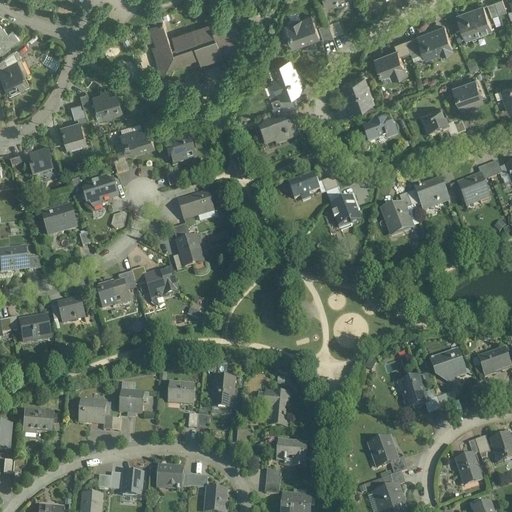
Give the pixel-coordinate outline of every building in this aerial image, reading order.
[(502,0),(498,0),(495,1),(499,13),(507,10),(502,0)] [(495,1),(487,4),(492,16),(499,13),(495,1)] [(483,5),(457,15),(462,28),(466,37),(492,27),(483,5)] [(312,14),(286,23),(294,45),(320,36),(312,14)] [(339,19),(328,23),(333,36),(344,32),(339,19)] [(2,24),(0,21),(0,48),(18,35),(12,26),(7,29),(2,23),(2,24)] [(212,22),(193,29),(197,39),(182,45),(181,43),(179,43),(178,43),(177,44),(176,45),(176,47),(173,48),(163,21),(149,26),(156,44),(152,46),(160,69),(167,66),(168,64),(181,60),(181,62),(200,55),(202,61),(220,55),(216,46),(247,35),(231,22),(214,28),(212,22)] [(328,23),(319,27),(324,41),(333,37),(333,36),(328,23)] [(438,27),(418,35),(423,47),(426,57),(453,47),(445,26),(439,29),(438,27)] [(466,37),(462,28),(455,31),(460,45),(467,42),(466,37)] [(418,35),(407,39),(411,51),(423,47),(418,35)] [(407,39),(395,44),(397,49),(400,55),(411,51),(407,39)] [(15,48),(4,55),(7,63),(15,59),(18,57),(14,50),(17,48),(16,46),(15,47),(15,48)] [(397,49),(375,58),(381,74),(391,71),(393,77),(406,72),(400,55),(397,49)] [(21,73),(15,59),(7,63),(4,55),(0,57),(0,69),(11,92),(27,84),(21,73)] [(27,70),(20,56),(18,57),(15,59),(21,73),(27,70)] [(289,59),(271,66),(272,69),(271,72),(278,90),(280,89),(283,96),(281,97),(281,98),(293,94),(300,91),(301,88),(298,82),(299,78),(292,60),(289,59)] [(364,75),(342,84),(350,104),(352,110),(353,109),(374,101),(364,75)] [(475,78),(453,87),(459,103),(463,105),(473,102),(475,97),(481,95),(475,78)] [(511,85),(501,90),(510,112),(511,111),(511,85)] [(109,94),(107,95),(105,88),(104,89),(105,92),(103,93),(101,92),(92,95),(96,108),(94,108),(97,117),(103,115),(103,116),(104,116),(106,117),(111,116),(112,113),(121,110),(115,90),(114,90),(115,92),(113,93),(109,94)] [(293,94),(281,98),(279,98),(283,110),(295,106),(297,105),(293,94)] [(12,101),(1,104),(4,116),(15,114),(12,101)] [(85,113),(82,101),(74,104),(77,115),(85,113)] [(350,104),(337,109),(341,120),(355,115),(353,109),(352,110),(350,104)] [(295,106),(283,110),(286,116),(288,121),(299,117),(295,106)] [(441,110),(422,117),(430,137),(448,130),(446,125),(441,110)] [(286,116),(258,126),(266,146),(275,143),(276,145),(297,137),(295,130),(296,129),(295,126),(294,125),(293,125),(292,124),(290,125),(288,121),(286,116)] [(389,117),(372,123),(373,125),(363,129),(367,139),(371,138),(372,142),(379,139),(378,138),(385,135),(386,138),(387,137),(388,139),(397,136),(395,128),(393,128),(389,117)] [(461,119),(454,122),(458,134),(466,131),(461,119)] [(79,121),(60,127),(66,146),(85,140),(79,121)] [(454,122),(446,125),(448,130),(451,137),(458,134),(454,122)] [(149,126),(122,134),(121,137),(122,142),(125,143),(128,153),(155,145),(149,126)] [(409,134),(398,138),(403,151),(414,147),(409,134)] [(191,139),(168,146),(174,166),(197,159),(191,139)] [(47,146),(35,150),(36,154),(32,155),(33,161),(30,162),(34,178),(52,172),(49,162),(52,161),(47,146)] [(21,160),(19,154),(9,158),(12,169),(25,165),(24,159),(21,160)] [(125,159),(114,162),(118,175),(129,171),(125,159)] [(497,161),(486,165),(491,178),(502,174),(497,161)] [(486,165),(478,169),(481,175),(484,181),(491,178),(486,165)] [(179,173),(167,177),(170,188),(183,184),(179,173)] [(314,174),(288,184),(295,200),(320,191),(314,174)] [(481,175),(458,184),(466,206),(490,197),(484,181),(481,175)] [(335,178),(322,183),(326,194),(339,189),(335,178)] [(440,178),(420,185),(419,185),(419,186),(415,187),(417,190),(421,203),(424,210),(448,201),(440,178)] [(108,180),(102,182),(100,180),(90,183),(90,186),(86,187),(85,192),(89,195),(87,200),(89,202),(89,204),(93,209),(110,203),(111,201),(116,200),(117,199),(117,198),(118,197),(117,195),(116,194),(114,194),(113,191),(115,186),(108,180)] [(339,189),(326,194),(330,202),(343,197),(339,189)] [(417,190),(407,194),(412,207),(421,203),(417,190)] [(208,193),(179,202),(184,221),(214,212),(208,193)] [(407,194),(399,197),(402,204),(404,203),(407,209),(412,207),(407,194)] [(353,197),(335,204),(343,227),(362,220),(353,197)] [(402,204),(393,207),(393,205),(382,209),(384,214),(383,215),(386,222),(388,221),(393,234),(413,226),(407,209),(404,203),(402,204)] [(71,206),(52,211),(52,212),(44,214),(50,235),(67,230),(67,231),(75,228),(71,213),(73,212),(71,206)] [(124,213),(114,216),(112,226),(115,230),(124,228),(127,216),(124,213)] [(186,226),(177,229),(181,241),(190,239),(186,226)] [(82,245),(89,244),(88,233),(80,234),(82,245)] [(181,241),(177,243),(181,256),(185,269),(196,266),(195,263),(203,261),(196,237),(190,239),(181,241)] [(26,248),(0,251),(0,264),(1,272),(29,268),(29,267),(28,258),(26,248)] [(181,256),(174,258),(177,271),(185,269),(181,256)] [(38,257),(28,258),(29,267),(29,268),(29,270),(41,269),(38,257)] [(145,267),(131,271),(132,273),(135,285),(147,282),(145,277),(147,276),(145,267)] [(147,276),(145,277),(147,282),(152,300),(151,300),(152,303),(159,308),(164,304),(163,299),(162,297),(179,292),(172,269),(147,276)] [(132,273),(118,277),(120,283),(124,282),(127,292),(130,291),(129,288),(136,286),(135,285),(132,273)] [(120,283),(112,285),(111,283),(99,286),(100,289),(97,290),(103,308),(113,305),(113,307),(130,302),(127,292),(124,282),(120,283)] [(80,298),(58,304),(59,304),(62,318),(63,322),(85,317),(80,298)] [(59,304),(51,306),(54,320),(62,318),(59,304)] [(197,318),(200,311),(190,307),(187,314),(197,318)] [(19,329),(16,316),(10,317),(10,318),(12,330),(19,329)] [(46,316),(21,321),(24,341),(26,341),(26,340),(25,340),(25,338),(33,337),(34,339),(41,338),(41,337),(48,336),(48,337),(50,337),(46,316)] [(10,318),(0,320),(0,331),(0,332),(12,330),(10,318)] [(505,348),(478,357),(485,376),(511,367),(505,348)] [(456,351),(434,358),(437,367),(436,368),(434,370),(436,374),(443,377),(450,375),(454,377),(456,373),(459,372),(460,375),(465,373),(461,361),(462,359),(458,357),(456,351)] [(419,376),(406,380),(407,381),(408,381),(410,386),(401,390),(407,408),(425,402),(428,401),(428,400),(419,376)] [(235,378),(215,377),(212,408),(232,410),(235,378)] [(195,386),(170,383),(169,399),(180,400),(180,403),(193,404),(195,386)] [(144,393),(121,391),(119,411),(142,414),(144,393)] [(288,393),(266,391),(264,407),(272,408),(271,421),(285,423),(288,393)] [(454,405),(450,393),(437,397),(441,409),(454,405)] [(437,397),(428,400),(428,401),(425,402),(428,414),(441,409),(437,397)] [(106,402),(81,399),(79,420),(104,423),(105,416),(106,402)] [(53,412),(25,409),(23,432),(34,433),(35,430),(51,432),(53,412)] [(198,416),(190,415),(189,428),(197,428),(198,416)] [(113,417),(105,416),(104,423),(103,429),(111,430),(113,418),(113,417)] [(210,417),(198,416),(197,428),(209,430),(210,417)] [(121,419),(113,418),(111,430),(120,430),(121,419)] [(11,424),(0,422),(0,448),(8,449),(11,424)] [(251,430),(238,429),(237,442),(249,443),(251,430)] [(502,435),(490,439),(497,462),(507,459),(506,456),(511,453),(511,438),(510,434),(502,436),(502,435)] [(390,437),(369,444),(377,467),(390,463),(398,460),(398,459),(390,437)] [(486,437),(476,441),(479,451),(480,454),(491,451),(486,437)] [(475,439),(468,442),(472,453),(473,453),(474,453),(479,451),(476,441),(475,439)] [(307,444),(279,441),(277,460),(285,461),(285,462),(287,462),(287,459),(287,458),(287,457),(294,458),(293,466),(305,468),(305,463),(307,444)] [(472,453),(464,456),(464,459),(456,462),(461,476),(464,475),(466,483),(482,478),(474,453),(473,453),(472,453)] [(403,457),(398,459),(398,460),(390,463),(394,474),(401,471),(407,469),(403,457)] [(14,460),(5,459),(3,472),(13,473),(14,460)] [(26,460),(14,459),(14,460),(13,473),(21,473),(21,469),(25,467),(26,460)] [(184,467),(159,465),(158,474),(162,475),(161,484),(171,484),(170,488),(177,488),(177,490),(179,490),(179,489),(182,490),(182,486),(183,474),(184,467)] [(143,472),(124,471),(123,477),(122,489),(122,494),(123,494),(122,497),(134,498),(134,495),(141,495),(143,472)] [(274,471),(268,471),(267,485),(280,486),(281,474),(274,473),(274,471)] [(394,474),(390,475),(394,486),(397,485),(405,483),(401,471),(394,474)] [(111,475),(99,474),(98,486),(110,487),(111,475)] [(195,475),(183,474),(182,486),(194,487),(195,475)] [(123,477),(111,475),(110,487),(122,489),(123,477)] [(208,476),(195,475),(194,487),(206,488),(207,488),(208,476)] [(280,486),(267,485),(266,493),(279,495),(280,486)] [(394,486),(374,493),(380,511),(405,511),(406,511),(397,485),(394,486)] [(207,488),(206,488),(205,495),(208,495),(207,510),(218,511),(225,511),(228,490),(207,488)] [(100,511),(102,494),(83,492),(81,511),(100,511)] [(310,511),(312,497),(284,494),(281,511),(310,511)] [(481,499),(469,503),(472,510),(474,509),(473,508),(482,505),(482,503),(481,499)] [(482,505),(473,508),(474,509),(474,511),(493,511),(490,503),(482,505)]
